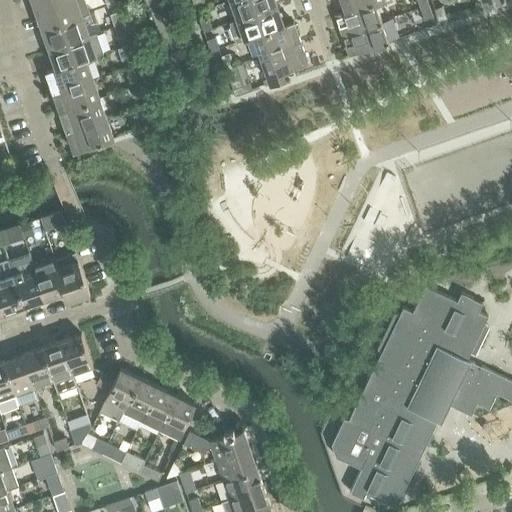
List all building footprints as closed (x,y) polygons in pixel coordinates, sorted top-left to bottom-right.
[(30,0),(34,10),(61,0),(30,0)] [(61,0),(34,10),(41,29),(81,15),(90,12),(85,0),(61,0)] [(229,0),(236,19),(275,6),(273,0),(229,0)] [(334,13),(342,33),(381,19),(375,2),(374,0),(373,0),(344,10),(344,9),(334,13)] [(379,0),(340,0),(344,9),(344,10),(373,0),(374,0),(375,2),(379,0)] [(432,15),(427,3),(419,6),(423,18),(432,15)] [(437,20),(446,17),(442,5),(433,8),(437,20)] [(243,40),(254,36),(253,35),(282,25),(282,23),(275,6),(236,19),(230,21),(231,23),(229,26),(233,37),(236,38),(237,41),(243,39),(243,40)] [(117,10),(110,13),(114,26),(123,23),(118,10),(117,10)] [(81,15),(41,29),(48,49),(88,35),(96,32),(100,31),(93,11),(90,12),(81,15)] [(202,31),(210,28),(206,16),(197,19),(202,31)] [(388,40),(381,19),(342,33),(349,54),(388,40)] [(253,35),(254,36),(260,55),(300,41),(293,20),(282,23),(282,25),(253,35)] [(123,23),(114,26),(118,37),(120,36),(125,34),(127,34),(123,23)] [(88,35),(48,49),(54,68),(55,69),(85,58),(86,60),(95,56),(95,55),(103,52),(96,32),(88,35)] [(209,52),(217,49),(213,37),(205,40),(209,52)] [(307,61),(300,41),(260,55),(269,81),(289,75),(287,68),(307,61)] [(125,45),(117,48),(121,60),(130,57),(125,45)] [(221,55),(225,67),(233,64),(229,52),(221,55)] [(54,68),(45,71),(52,91),(92,77),(86,60),(85,58),(55,69),(54,68)] [(135,71),(126,74),(130,86),(139,83),(135,71)] [(92,77),(52,91),(59,111),(99,97),(92,77)] [(234,94),(242,91),(240,85),(237,79),(230,81),(234,94)] [(249,82),(240,85),(242,91),(251,88),(249,82)] [(139,83),(130,86),(134,98),(143,95),(139,83)] [(99,97),(59,111),(66,130),(105,116),(99,97)] [(146,103),(136,106),(139,115),(141,116),(144,125),(151,123),(150,123),(153,122),(146,103)] [(105,116),(66,130),(73,150),(73,152),(113,138),(112,136),(105,116)] [(11,163),(0,167),(3,176),(15,171),(15,170),(12,163),(11,163)] [(53,212),(40,217),(45,230),(58,225),(53,212)] [(30,220),(19,224),(23,236),(34,233),(30,220)] [(75,252),(55,259),(57,266),(56,267),(65,291),(64,291),(67,301),(89,293),(78,259),(77,259),(75,252)] [(54,256),(32,264),(45,301),(56,297),(55,294),(64,291),(65,291),(56,267),(57,266),(55,259),(54,256)] [(0,259),(0,302),(4,315),(15,311),(14,308),(24,305),(12,271),(7,257),(0,259)] [(32,264),(12,271),(24,305),(33,301),(35,305),(45,301),(32,264)] [(485,316),(475,311),(479,301),(459,291),(454,301),(422,286),(410,310),(401,305),(396,314),(394,313),(376,349),(381,352),(364,386),(374,391),(371,398),(361,393),(348,419),(344,417),(331,442),(336,455),(361,468),(350,491),(362,497),(364,492),(394,507),(436,420),(441,422),(449,405),(469,415),(475,402),(488,408),(496,393),(511,401),(511,398),(511,381),(461,357),(464,349),(472,352),(485,326),(481,324),(485,316)] [(81,333),(61,340),(73,374),(93,367),(81,333)] [(61,340),(41,346),(53,381),(58,394),(77,387),(73,374),(61,340)] [(41,346),(22,353),(34,388),(53,381),(41,346)] [(22,353),(3,360),(18,404),(37,397),(34,388),(22,353)] [(3,360),(0,360),(0,410),(18,404),(3,360)] [(118,419),(123,409),(139,376),(120,367),(99,410),(118,419)] [(110,385),(114,378),(102,372),(99,380),(110,385)] [(123,409),(142,418),(157,385),(139,376),(123,409)] [(142,418),(160,426),(176,394),(157,385),(142,418)] [(195,403),(176,394),(160,426),(179,436),(195,403)] [(44,416),(25,423),(28,432),(47,425),(44,416)] [(75,443),(82,441),(92,426),(90,422),(70,429),(75,443)] [(8,438),(28,432),(25,423),(6,430),(8,438)] [(211,448),(215,460),(249,448),(242,428),(208,439),(189,430),(183,442),(203,451),(211,448)] [(55,450),(68,446),(65,437),(53,442),(55,450)] [(40,456),(42,455),(50,452),(46,440),(35,444),(40,456)] [(91,448),(102,453),(106,446),(94,440),(91,448)] [(0,446),(0,469),(13,465),(5,445),(0,446)] [(117,451),(106,446),(102,453),(114,459),(117,451)] [(215,460),(222,479),(256,467),(249,448),(215,460)] [(54,464),(50,452),(42,455),(46,466),(54,464)] [(127,466),(139,471),(143,463),(131,458),(127,466)] [(162,472),(143,463),(139,471),(150,476),(158,480),(162,472)] [(0,491),(7,489),(19,485),(13,465),(0,469),(0,491)] [(222,479),(229,498),(263,486),(256,467),(222,479)] [(182,471),(179,472),(182,482),(193,479),(189,469),(182,471)] [(49,496),(50,495),(63,491),(57,472),(42,477),(49,496)] [(176,480),(156,487),(159,495),(179,488),(176,480)] [(225,511),(251,511),(270,506),(263,486),(229,498),(221,501),(225,511)] [(147,500),(159,495),(156,487),(144,491),(147,500)] [(0,491),(0,511),(14,508),(7,489),(0,491)] [(56,511),(64,511),(70,510),(63,491),(50,495),(56,511)] [(129,496),(117,501),(120,509),(132,504),(129,496)] [(188,500),(192,511),(200,508),(196,497),(188,500)] [(107,511),(110,511),(120,509),(117,501),(105,505),(107,511)]
